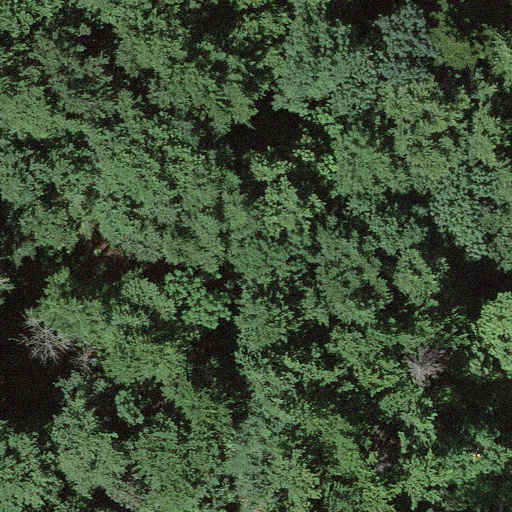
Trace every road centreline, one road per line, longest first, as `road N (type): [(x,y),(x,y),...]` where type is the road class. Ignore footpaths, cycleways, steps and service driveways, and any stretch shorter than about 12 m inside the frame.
road 1 (track): [(493,128),(466,125),(360,0)]
road 2 (track): [(0,389),(111,511)]
